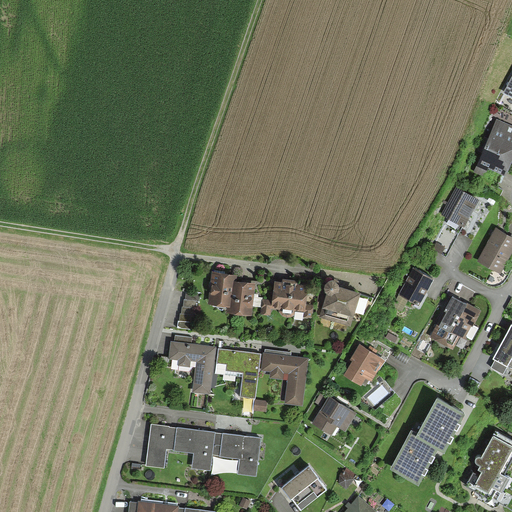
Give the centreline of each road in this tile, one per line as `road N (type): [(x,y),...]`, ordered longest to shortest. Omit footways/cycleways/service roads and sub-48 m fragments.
road 1 (track): [(262,0),(177,254)]
road 2 (track): [(0,224),(177,254)]
road 3 (residential): [(511,282),(463,374),(446,379),(411,366)]
